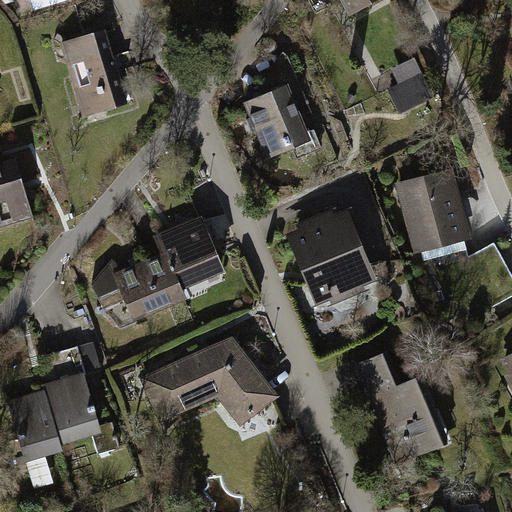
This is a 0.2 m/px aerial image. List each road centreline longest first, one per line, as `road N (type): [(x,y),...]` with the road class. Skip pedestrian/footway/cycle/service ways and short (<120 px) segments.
road 1 (residential): [(193,104),(365,511)]
road 2 (residential): [(193,104),(0,320)]
road 3 (residential): [(279,0),(193,104)]
road 4 (residential): [(124,0),(193,104)]
